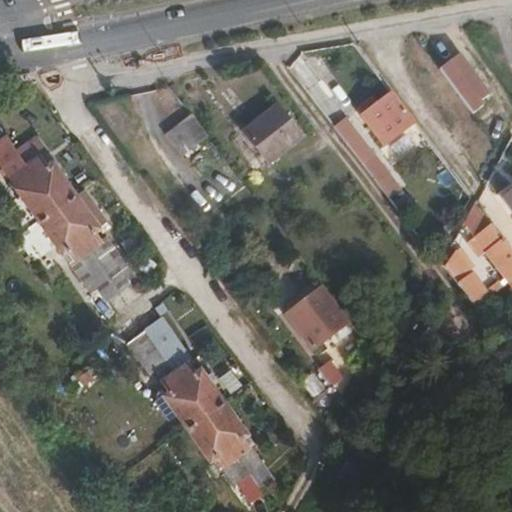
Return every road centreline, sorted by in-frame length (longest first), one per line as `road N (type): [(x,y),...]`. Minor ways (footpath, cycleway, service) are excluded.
road 1 (residential): [(40,47),(57,86),(138,79),(511,4)]
road 2 (track): [(57,86),(77,132),(322,462)]
road 3 (track): [(293,511),(511,129)]
road 4 (primary): [(264,0),(40,47)]
road 5 (unknown): [(354,30),(457,169)]
